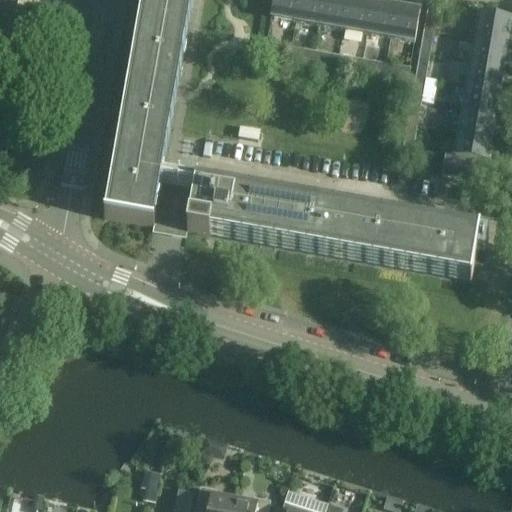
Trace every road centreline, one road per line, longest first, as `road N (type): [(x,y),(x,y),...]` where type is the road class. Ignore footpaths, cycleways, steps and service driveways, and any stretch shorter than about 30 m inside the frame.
road 1 (tertiary): [(511,422),(169,311),(51,262)]
road 2 (residential): [(201,169),(511,225)]
road 3 (residential): [(51,262),(99,0)]
